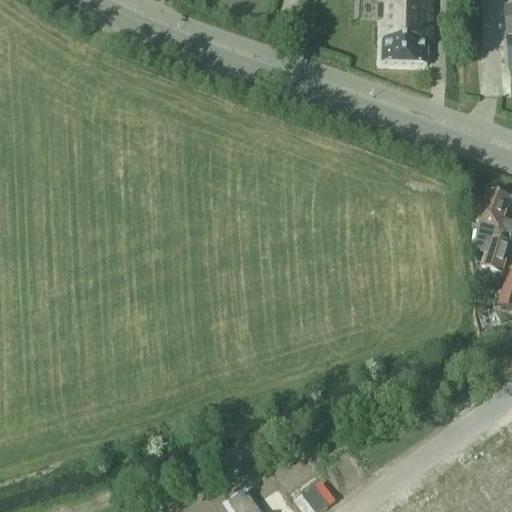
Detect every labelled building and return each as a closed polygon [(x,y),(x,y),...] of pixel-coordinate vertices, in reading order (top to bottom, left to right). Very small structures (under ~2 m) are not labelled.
[(432,0),(379,0),(380,6),(377,6),(376,22),(379,23),(379,42),(382,42),(381,66),(427,68),(427,42),(432,42),(432,0)] [(511,7),(503,8),(508,71),(511,70),(511,7)] [(479,225),(474,248),(485,252),(479,267),(499,274),(509,245),(508,244),(511,232),(511,223),(503,220),(510,199),(488,192),(477,224),(479,225)] [(511,271),(509,271),(498,307),(511,311),(511,271)] [(492,465),(474,478),(498,511),(503,511),(511,506),(511,492),(502,479),(492,465)] [(469,511),(498,511),(474,478),(455,492),(469,511)] [(233,511),(257,511),(244,494),(228,505),(233,511)]
